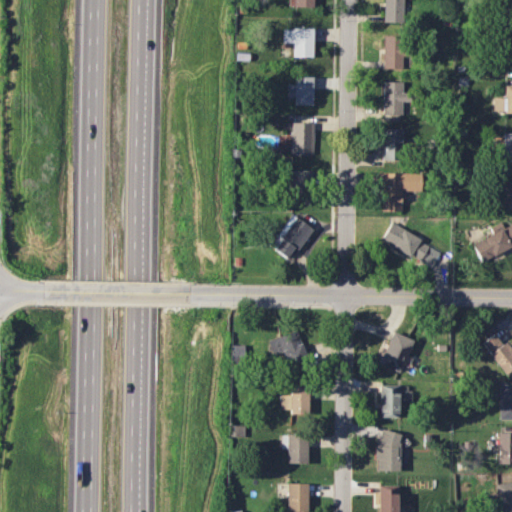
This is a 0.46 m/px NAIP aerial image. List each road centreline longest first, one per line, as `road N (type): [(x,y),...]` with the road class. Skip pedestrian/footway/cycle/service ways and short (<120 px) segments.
road 1 (residential): [(338,511),(348,296),(346,0)]
road 2 (motorway): [(96,0),(88,511)]
road 3 (motorway): [(134,511),(140,0)]
road 4 (residential): [(191,293),(511,301)]
road 5 (residential): [(37,290),(191,293)]
